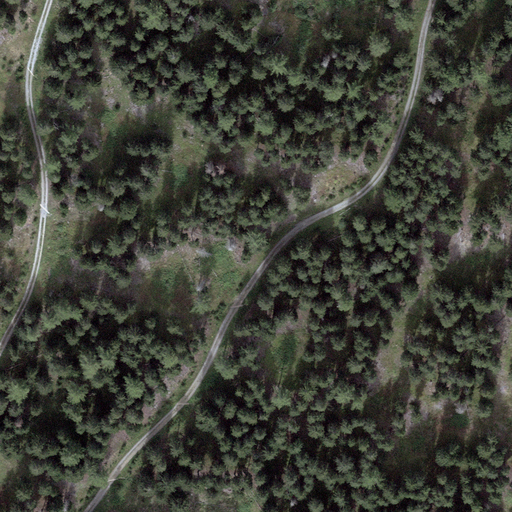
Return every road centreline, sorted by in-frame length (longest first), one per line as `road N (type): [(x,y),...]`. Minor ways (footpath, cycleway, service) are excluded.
road 1 (track): [(78,511),(201,376),(235,290),(257,264),(290,234),(367,196),(388,171),(424,82),(431,0)]
road 2 (track): [(51,0),(32,79),(47,198),(0,364)]
